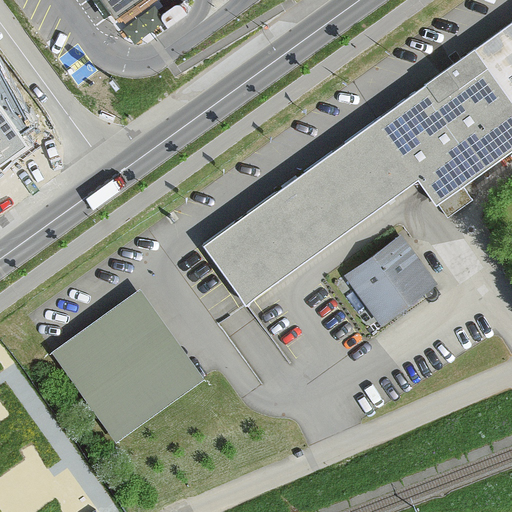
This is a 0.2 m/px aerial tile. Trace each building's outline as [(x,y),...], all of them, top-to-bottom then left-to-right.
[(99,0),(111,16),(132,0),(99,0)] [(511,20),(470,51),(511,108),(511,20)] [(461,184),(511,148),(511,108),(470,51),(455,62),(203,243),(246,302),(418,179),(436,204),(437,203),(447,217),(472,199),(461,184)] [(0,158),(28,138),(22,130),(30,123),(0,66),(0,158)] [(430,281),(400,240),(351,276),(381,317),(430,281)] [(204,377),(140,287),(51,350),(116,440),(204,377)]
